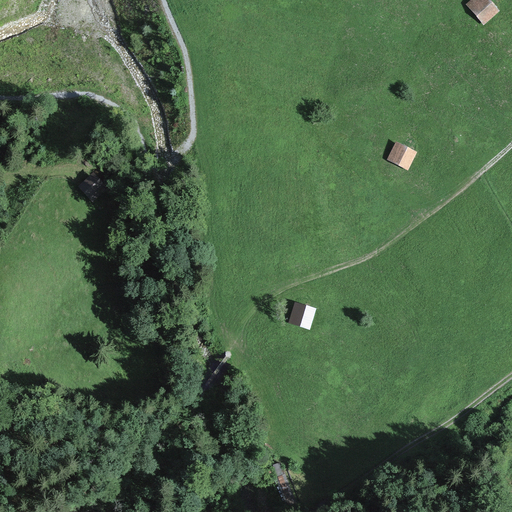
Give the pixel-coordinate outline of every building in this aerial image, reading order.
[(476,0),(470,5),(484,22),(495,12),(484,0),(476,0)] [(396,146),(390,158),(406,166),(412,154),(396,146)] [(82,187),(94,200),(105,191),(93,178),(82,187)] [(294,296),(289,312),(305,317),(314,302),(294,296)] [(293,503),(284,472),(275,475),(285,506),(293,503)]
